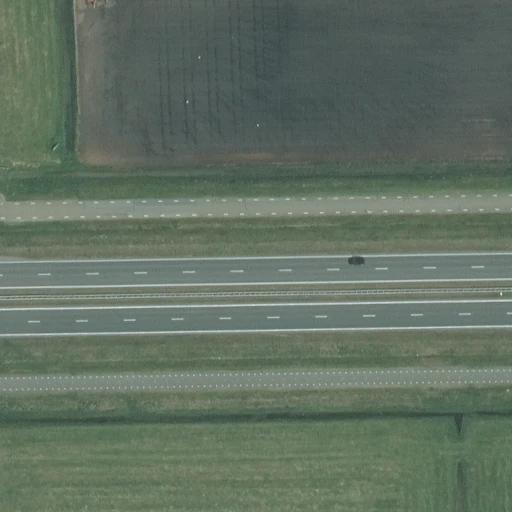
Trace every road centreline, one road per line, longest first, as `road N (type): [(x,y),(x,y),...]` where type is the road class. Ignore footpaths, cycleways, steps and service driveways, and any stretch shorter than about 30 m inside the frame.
road 1 (unclassified): [(0,212),(511,202)]
road 2 (unclassified): [(0,385),(511,376)]
road 3 (trunk): [(511,266),(0,275)]
road 4 (trunk): [(0,323),(511,314)]
